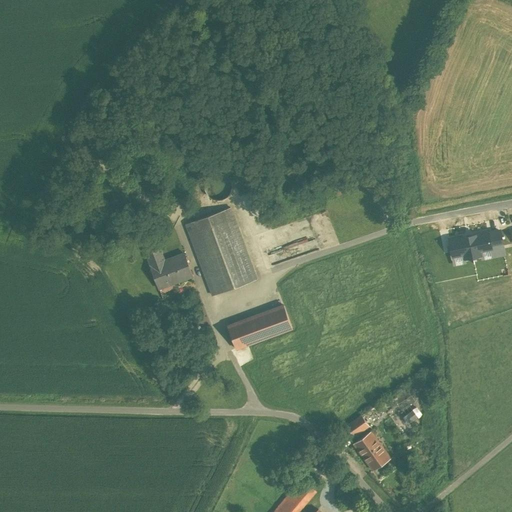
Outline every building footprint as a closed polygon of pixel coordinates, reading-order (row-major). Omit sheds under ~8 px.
[(229,210),(184,227),(212,299),(257,282),(229,210)] [(497,235),(479,239),(484,262),(502,258),(497,235)] [(160,249),(147,254),(152,266),(151,267),(158,287),(192,275),(185,254),(165,261),(160,249)] [(280,306),(227,328),(237,351),(290,330),(280,306)] [(406,424),(421,415),(416,407),(401,416),(406,424)] [(366,428),(359,418),(343,429),(351,439),(366,428)] [(389,457),(372,432),(354,444),(372,469),(389,457)] [(299,511),(315,493),(295,476),(265,511),(299,511)]
